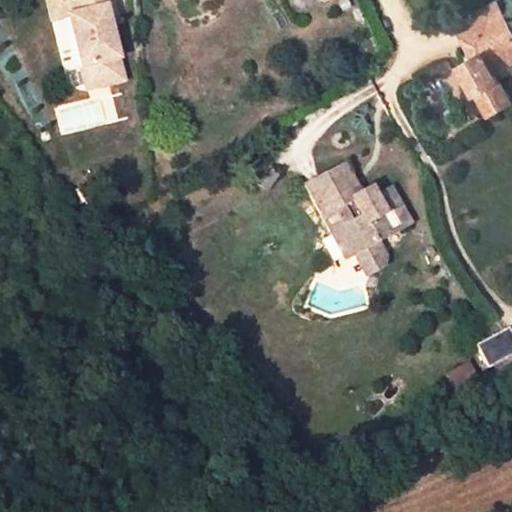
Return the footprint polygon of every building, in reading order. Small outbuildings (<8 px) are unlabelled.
[(48,0),(54,20),(70,15),(65,0),(48,0)] [(113,3),(112,0),(65,0),(70,15),(84,66),(89,65),(95,86),(127,77),(108,5),(113,3)] [(511,65),(511,28),(499,5),(459,28),(477,58),(461,67),(467,76),(477,93),(492,119),(511,107),(511,103),(496,75),(511,65)] [(467,76),(457,82),(466,98),(477,93),(467,76)] [(363,204),(347,173),(304,197),(322,228),(344,216),(354,232),(344,237),(360,266),(389,250),(380,234),(396,225),(404,239),(414,232),(395,200),(380,208),(368,215),(363,204)] [(374,197),(363,204),(368,215),(380,208),(374,197)] [(360,266),(344,237),(331,244),(348,273),(360,266)] [(484,370),(490,367),(497,380),(511,371),(511,344),(504,329),(471,347),(484,370)]
